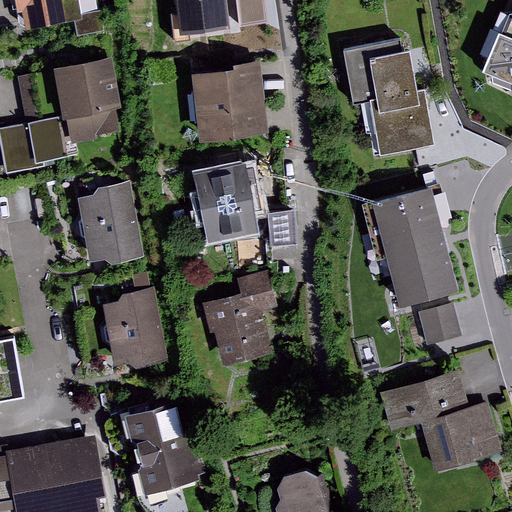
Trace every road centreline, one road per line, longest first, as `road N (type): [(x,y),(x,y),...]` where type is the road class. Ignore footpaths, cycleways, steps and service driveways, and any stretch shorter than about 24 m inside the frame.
road 1 (residential): [(273,0),(307,312),(349,511)]
road 2 (residential): [(511,157),(491,180),(479,219),(511,363)]
